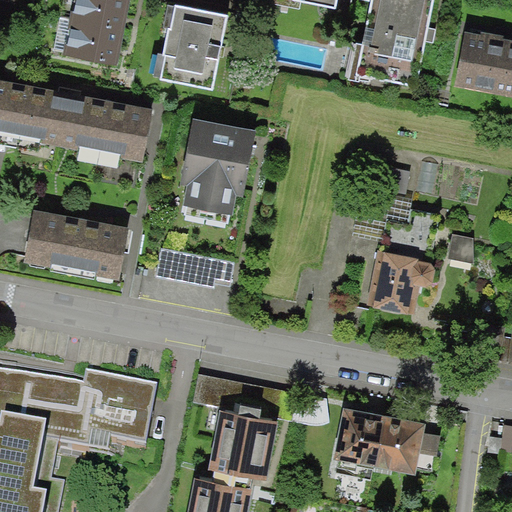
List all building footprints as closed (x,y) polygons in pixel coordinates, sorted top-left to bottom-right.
[(129,0),(73,0),(62,51),(116,63),(129,0)] [(340,0),(271,0),(270,5),(301,12),(302,5),(339,12),(340,0)] [(436,0),(369,0),(361,43),(357,42),(348,81),(365,84),(368,78),(420,88),(436,0)] [(230,14),(175,2),(170,27),(169,26),(162,55),(164,55),(159,81),(214,93),(230,14)] [(455,86),(511,96),(511,35),(466,27),(455,86)] [(157,105),(0,77),(0,135),(148,163),(157,105)] [(258,126),(193,113),(176,199),(240,214),(258,126)] [(129,224),(34,205),(23,262),(118,280),(129,224)] [(441,262),(384,251),(372,311),(428,323),(441,262)] [(83,391),(0,374),(0,436),(1,434),(89,453),(91,441),(148,451),(159,390),(86,376),(83,391)] [(428,418),(342,403),(332,462),(418,477),(428,418)] [(278,417),(219,407),(208,467),(267,476),(278,417)] [(47,445),(1,434),(0,436),(0,511),(48,511),(49,511),(35,507),(47,445)] [(248,511),(254,485),(195,473),(187,511),(248,511)]
